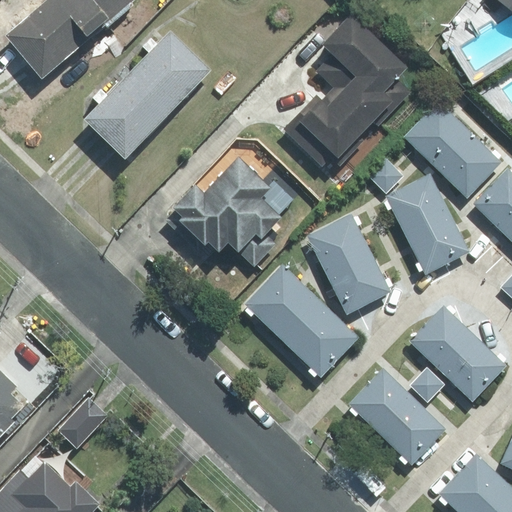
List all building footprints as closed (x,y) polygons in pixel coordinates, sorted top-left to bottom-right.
[(77,0),(2,0),(0,2),(0,31),(18,52),(77,0)] [(333,0),(324,0),(303,24),(335,53),(312,78),(300,68),(276,94),(319,133),(392,53),(333,0)] [(152,11),(65,99),(104,137),(191,48),(152,11)] [(442,104),(403,143),(462,201),(500,162),(442,104)] [(181,157),(152,190),(198,230),(205,222),(219,234),(262,185),(248,173),(257,162),(218,129),(189,163),(181,157)] [(379,156),(364,175),(384,191),(400,172),(379,156)] [(511,176),(506,170),(469,206),(511,248),(511,176)] [(428,178),(376,203),(412,277),(463,253),(428,178)] [(352,220),(301,245),(337,319),(388,294),(352,220)] [(276,267),(237,309),(311,379),(351,337),(276,267)] [(511,272),(498,286),(511,300),(511,272)] [(496,363),(439,308),(401,347),(423,368),(406,385),(386,367),(343,412),(402,469),(444,426),(423,405),(443,384),(460,400),(496,363)] [(0,436),(35,401),(0,366),(0,436)] [(90,394),(62,426),(84,445),(112,412),(90,394)] [(511,421),(495,470),(511,476),(511,421)] [(48,442),(0,494),(0,511),(106,511),(114,504),(48,442)] [(511,511),(511,491),(474,452),(431,491),(450,511),(511,511)]
